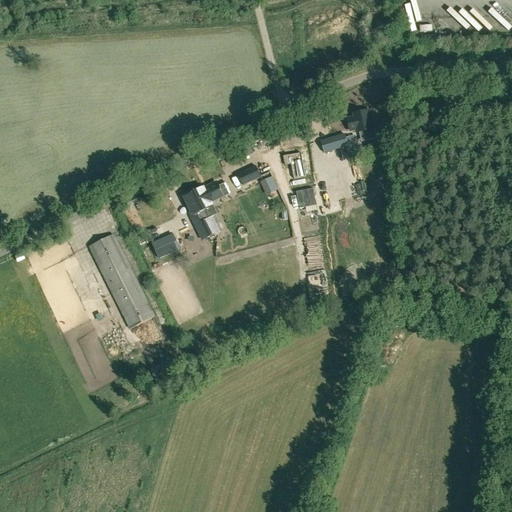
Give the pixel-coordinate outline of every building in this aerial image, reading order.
[(424,0),(420,0),(419,2),(438,20),(442,16),(424,0)] [(358,133),(373,130),(369,111),(354,114),(358,133)] [(325,153),(348,146),(344,134),(321,141),(325,153)] [(283,156),(285,165),(291,164),(294,179),(305,177),(301,152),(283,156)] [(342,178),(359,171),(356,164),(339,171),(342,178)] [(256,170),(238,178),(243,190),(262,181),(256,170)] [(217,214),(211,203),(231,193),(226,182),(218,186),(217,183),(204,189),(204,187),(182,198),(191,217),(203,211),(207,218),(217,214)] [(305,208),(316,206),(317,206),(313,189),(296,192),(300,209),(305,208)] [(207,220),(200,224),(207,238),(214,234),(207,220)] [(155,253),(158,260),(158,261),(180,251),(173,235),(151,245),(155,253)] [(130,329),(155,317),(114,236),(90,248),(130,329)] [(421,304),(411,303),(410,323),(419,324),(421,304)] [(408,327),(409,314),(386,312),(385,326),(408,327)]
